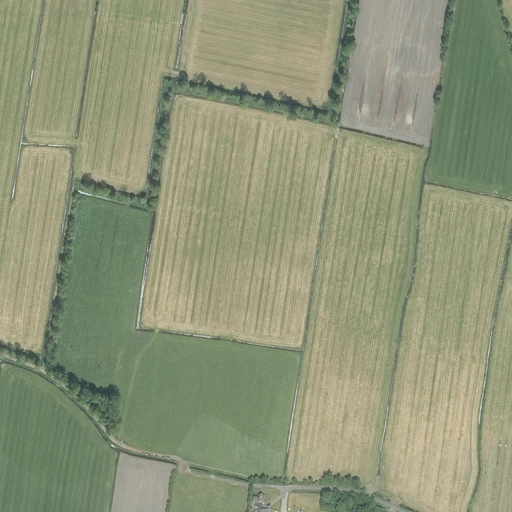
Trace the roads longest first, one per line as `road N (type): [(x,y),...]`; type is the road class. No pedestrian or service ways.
road 1 (track): [(41,370),(123,446),(179,460),(192,473),(271,486)]
road 2 (unclassified): [(404,511),(341,489),(271,486)]
